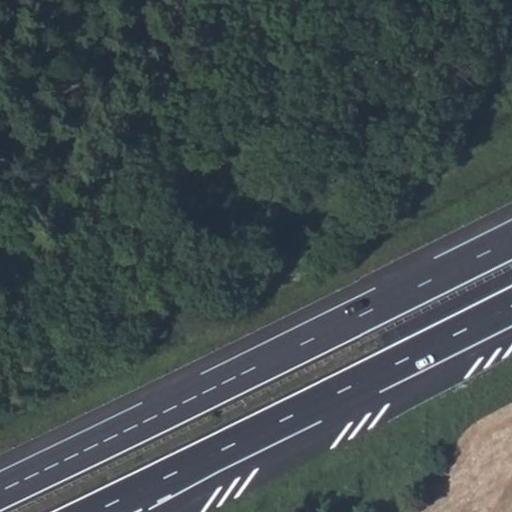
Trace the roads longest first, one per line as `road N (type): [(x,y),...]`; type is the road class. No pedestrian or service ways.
road 1 (motorway): [(511,239),(0,489)]
road 2 (motorway): [(92,511),(511,306)]
